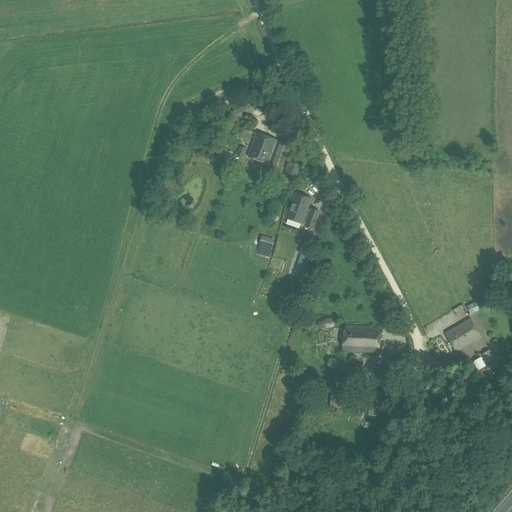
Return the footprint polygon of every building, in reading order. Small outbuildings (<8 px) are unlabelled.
[(236,116),(253,107),(247,97),(231,105),(236,116)] [(286,116),(277,111),(271,122),(281,127),(286,116)] [(257,133),(252,144),(248,156),(276,166),(285,143),(257,133)] [(243,157),(247,148),(240,146),(237,154),(243,157)] [(302,165),(290,161),(285,175),(297,180),(302,165)] [(311,211),(307,210),(311,199),(295,193),(290,209),(289,209),(285,218),(302,224),(303,223),(306,224),(306,226),(313,229),(319,212),(312,209),(311,211)] [(275,239),(262,236),(259,245),(272,249),(275,239)] [(300,254),(295,271),(305,275),(311,258),(300,254)] [(476,302),(467,306),(471,314),(480,309),(483,307),(481,301),(477,302),(476,302)] [(475,326),(470,318),(446,333),(450,340),(475,326)] [(345,324),(342,350),(357,351),(372,351),(378,351),(381,327),(345,324)] [(450,340),(457,351),(481,337),(475,326),(450,340)] [(490,349),(483,354),(488,363),(496,358),(490,349)] [(499,356),(488,368),(494,374),(505,362),(499,356)] [(481,357),(473,362),(479,370),(486,366),(481,357)] [(342,365),(340,377),(357,378),(358,366),(342,365)] [(333,390),(329,406),(354,412),(358,396),(333,390)] [(390,404),(370,402),(369,415),(389,417),(390,404)]
